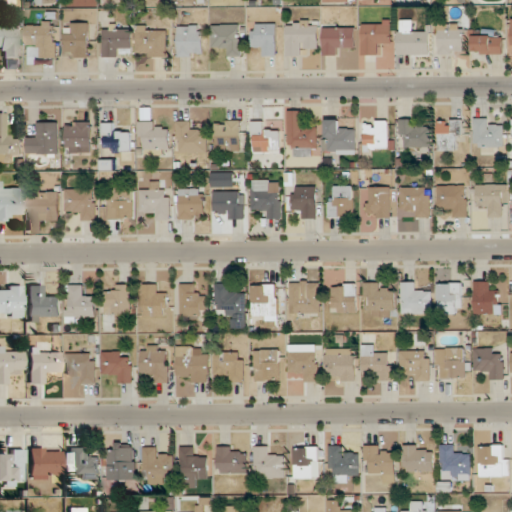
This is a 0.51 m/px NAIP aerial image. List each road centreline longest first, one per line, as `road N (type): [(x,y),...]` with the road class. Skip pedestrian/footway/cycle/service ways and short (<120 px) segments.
road 1 (residential): [(0,254),(511,248)]
road 2 (residential): [(0,416),(511,411)]
road 3 (residential): [(0,92),(511,87)]
